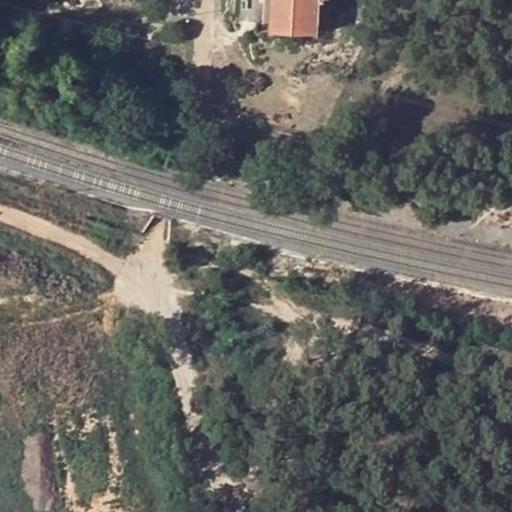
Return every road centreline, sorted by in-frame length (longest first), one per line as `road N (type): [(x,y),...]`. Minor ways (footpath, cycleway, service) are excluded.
road 1 (unclassified): [(179,151),(145,271),(227,511)]
road 2 (track): [(145,271),(0,210)]
